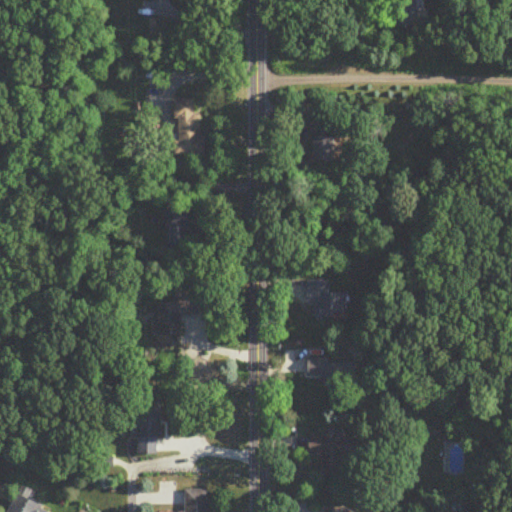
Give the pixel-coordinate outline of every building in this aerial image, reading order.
[(420,28),(419,0),(395,0),(397,29),(420,28)] [(177,100),(179,156),(206,156),(205,116),(196,116),(196,100),(177,100)] [(338,125),(316,125),(316,164),(338,164),(338,125)] [(191,254),(191,211),(169,211),(169,254),(191,254)] [(350,295),(334,295),(334,282),(310,281),(309,307),(317,307),(317,320),(349,321),(350,295)] [(179,304),(160,304),(161,339),(184,338),(183,317),(208,316),(207,295),(179,296),(179,304)] [(330,387),(361,387),(361,362),(309,361),(309,378),(330,379),(330,387)] [(161,403),(139,403),(139,456),(161,456),(161,403)] [(324,456),(323,477),(348,478),(349,462),(358,462),(359,440),(312,438),(311,456),(324,456)] [(186,511),(210,511),(210,491),(186,491),(186,511)] [(10,511),(51,511),(18,496),(10,511)]
